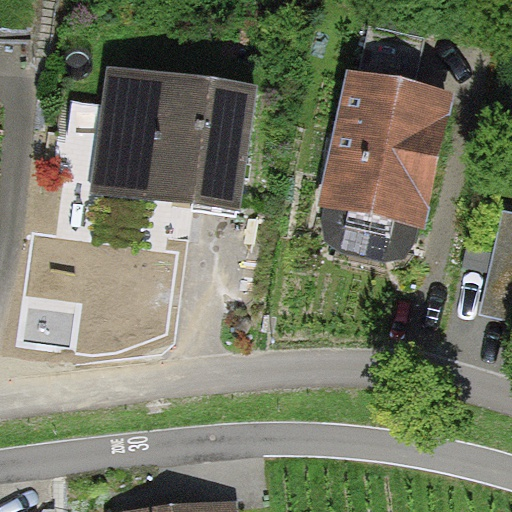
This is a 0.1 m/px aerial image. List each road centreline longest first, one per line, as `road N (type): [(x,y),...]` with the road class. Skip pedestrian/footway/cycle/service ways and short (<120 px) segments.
road 1 (unclassified): [(0,404),(77,388),(412,369),(511,392)]
road 2 (unclassified): [(0,465),(221,440),(364,443),(511,473)]
